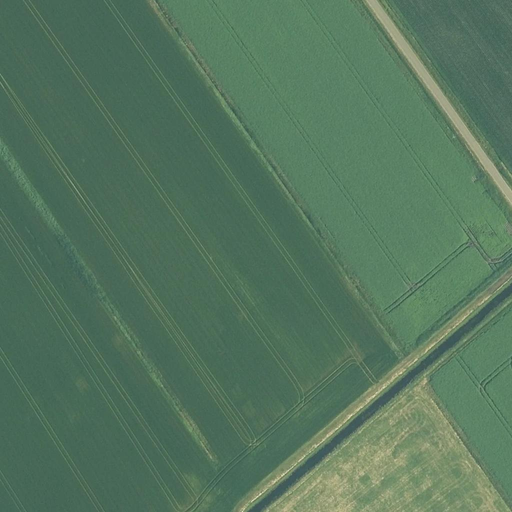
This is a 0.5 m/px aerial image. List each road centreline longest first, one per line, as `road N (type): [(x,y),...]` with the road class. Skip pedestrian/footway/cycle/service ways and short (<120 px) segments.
road 1 (track): [(511,271),(236,511)]
road 2 (unclassified): [(511,200),(368,0)]
